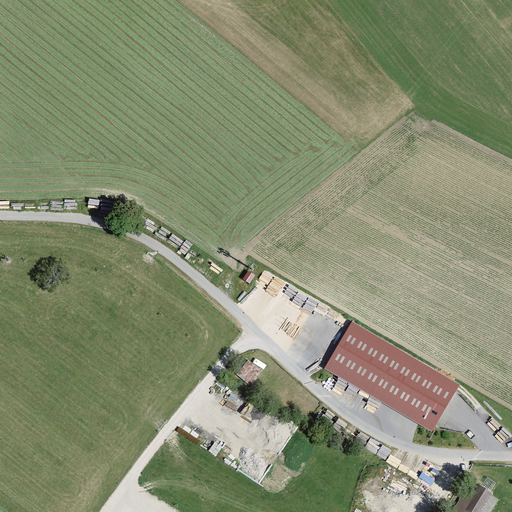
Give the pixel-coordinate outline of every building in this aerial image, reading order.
[(464,382),(355,320),(327,369),(436,432),(464,382)] [(251,359),(237,373),(250,385),(264,371),(251,359)] [(263,480),(269,468),(259,462),(260,460),(250,454),(242,469),(263,480)] [(417,478),(426,463),(418,458),(409,473),(417,478)] [(488,511),(497,496),(472,482),(455,511),(488,511)]
